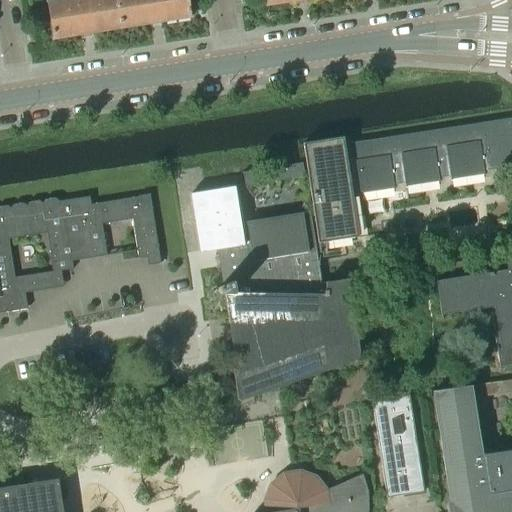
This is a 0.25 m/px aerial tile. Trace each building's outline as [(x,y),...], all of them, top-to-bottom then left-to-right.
[(121,29),(116,0),(62,0),(46,3),(52,40),(121,29)] [(187,0),(116,0),(121,29),(190,18),(187,0)] [(351,196),(360,194),(360,195),(511,171),(511,128),(511,119),(343,145),(342,138),(302,144),(318,244),(358,238),(355,217),(355,216),(354,216),(351,196)] [(302,164),(268,169),(270,183),(304,178),(302,164)] [(242,173),(244,188),(270,184),(270,183),(268,169),(242,173)] [(199,253),(218,250),(243,246),(240,225),(234,188),(190,195),(199,253)] [(138,198),(98,204),(101,225),(131,220),(138,259),(149,258),(149,253),(157,251),(159,264),(160,264),(149,195),(137,197),(138,198)] [(101,225),(98,204),(91,205),(89,197),(59,202),(54,199),(44,200),(42,204),(39,201),(29,203),(26,206),(23,204),(13,205),(10,209),(7,206),(0,207),(0,313),(27,310),(23,285),(0,288),(0,257),(2,257),(0,243),(0,232),(44,226),(52,273),(72,270),(71,262),(106,256),(101,225)] [(243,246),(218,250),(223,286),(220,287),(219,287),(218,288),(218,289),(217,289),(217,291),(217,292),(218,293),(218,294),(220,295),(221,295),(230,296),(234,321),(228,322),(231,343),(238,342),(242,367),(234,368),(232,371),(236,399),(240,402),(351,363),(352,362),(354,361),(355,360),(356,358),(357,356),(357,354),(357,353),(357,351),(346,280),(321,283),(310,213),(302,215),(302,214),(246,223),(246,224),(240,225),(243,246)] [(384,265),(414,261),(412,249),(382,253),(384,265)] [(433,267),(434,276),(470,270),(469,261),(433,267)] [(511,261),(505,263),(506,271),(435,282),(440,315),(493,307),(499,349),(496,350),(498,368),(511,365),(511,261)] [(470,387),(432,393),(449,503),(446,504),(447,511),(511,511),(511,450),(482,456),(482,458),(481,458),(471,398),(470,387)] [(408,396),(371,402),(386,499),(423,493),(408,396)] [(166,440),(140,444),(142,460),(169,456),(166,440)] [(367,511),(367,493),(361,475),(326,490),(316,477),(299,471),(282,474),(269,485),(262,501),(264,511),(367,511)] [(61,511),(57,480),(0,488),(0,511),(61,511)]
